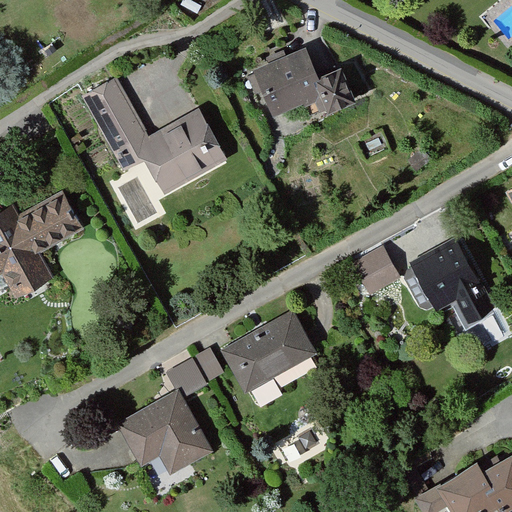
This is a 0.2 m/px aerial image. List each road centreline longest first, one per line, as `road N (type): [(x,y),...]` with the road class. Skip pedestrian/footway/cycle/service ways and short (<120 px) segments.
road 1 (residential): [(26,430),(511,153)]
road 2 (residential): [(245,0),(197,30),(123,47),(0,128)]
road 3 (residential): [(511,99),(315,0)]
